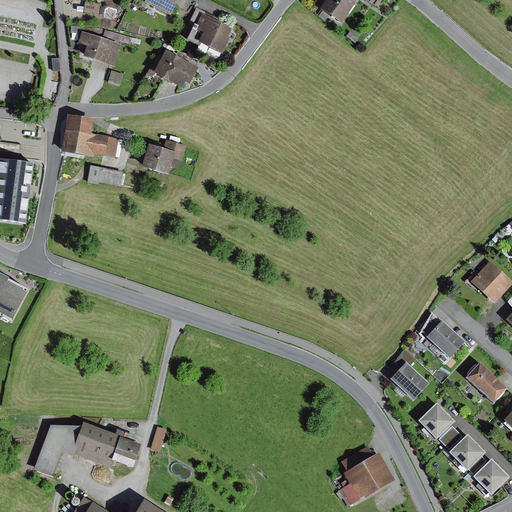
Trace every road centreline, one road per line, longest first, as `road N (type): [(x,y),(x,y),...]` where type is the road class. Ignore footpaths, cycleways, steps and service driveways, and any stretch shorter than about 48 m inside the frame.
road 1 (tertiary): [(426,511),(380,421),(337,376),(293,353),(32,265)]
road 2 (residential): [(57,114),(126,111),(207,91),(285,0)]
road 3 (residential): [(57,114),(32,265)]
road 4 (residential): [(416,0),(511,82)]
